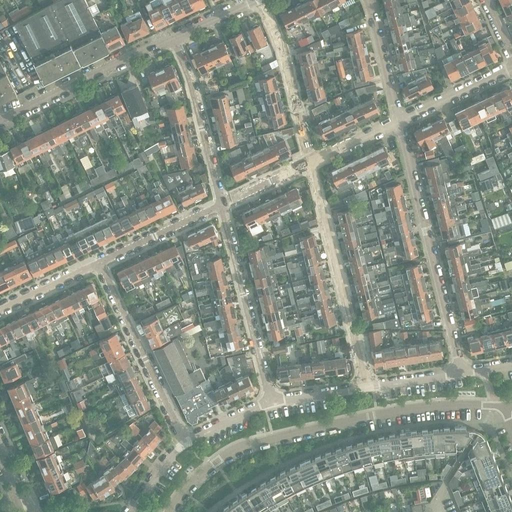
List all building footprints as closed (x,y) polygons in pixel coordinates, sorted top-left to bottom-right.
[(82,64),(110,50),(94,16),(86,0),(58,0),(54,3),(52,3),(82,64)] [(167,23),(167,22),(159,6),(156,0),(153,0),(146,4),(157,27),(160,26),(161,27),(166,24),(167,23)] [(156,0),(159,6),(167,22),(169,23),(174,21),(174,19),(176,18),(168,0),(156,0)] [(180,17),(187,14),(179,0),(168,0),(176,18),(179,17),(180,17)] [(192,10),(196,9),(191,0),(179,0),(187,14),(193,11),(192,10)] [(191,0),(196,9),(199,7),(199,8),(205,6),(204,5),(206,4),(203,0),(191,0)] [(303,2),(302,3),(309,18),(320,13),(313,0),(308,0),(305,0),(304,1),(303,2)] [(313,0),(320,13),(323,11),(325,14),(332,11),(331,8),(326,0),(313,0)] [(326,0),(331,8),(338,5),(339,7),(343,6),(340,0),(326,0)] [(417,1),(416,0),(383,0),(386,9),(417,1)] [(453,8),(469,1),(469,0),(448,0),(438,5),(440,9),(451,4),(453,8)] [(511,0),(503,5),(507,14),(511,11),(511,0)] [(388,18),(402,14),(411,12),(409,7),(418,4),(417,1),(386,9),(388,18)] [(473,9),(469,1),(453,8),(455,13),(444,18),(445,22),(473,9)] [(82,64),(52,3),(15,24),(44,83),(82,64)] [(291,8),(299,23),(309,18),(302,3),(301,3),(299,3),(297,4),(296,6),(291,8)] [(110,8),(94,16),(110,50),(124,43),(118,30),(119,29),(110,8)] [(301,29),(299,23),(291,8),(287,10),(285,9),(283,11),(282,12),(281,13),(289,31),(297,28),(298,30),(301,29)] [(461,25),(477,17),(473,9),(445,22),(448,26),(459,21),(461,25)] [(0,18),(4,27),(10,24),(4,14),(0,16),(0,18)] [(402,14),(388,18),(390,26),(415,20),(414,16),(404,18),(402,14)] [(131,20),(139,36),(143,34),(144,34),(148,33),(148,31),(149,31),(141,15),(131,20)] [(482,26),(477,17),(461,25),(463,30),(454,34),(456,38),(482,26)] [(134,38),(139,36),(131,20),(122,24),(129,40),(130,40),(131,41),(134,39),(134,38)] [(392,35),(407,31),(412,30),(411,26),(416,24),(415,20),(390,26),(392,35)] [(259,25),(247,30),(256,50),(268,45),(259,25)] [(434,27),(437,35),(443,32),(440,25),(434,27)] [(342,31),(340,26),(329,31),(331,36),(342,31)] [(349,45),(365,41),(362,30),(346,34),(349,45)] [(407,31),(392,35),(395,44),(420,37),(419,33),(408,36),(407,31)] [(318,36),(320,39),(320,40),(329,36),(327,32),(318,36)] [(233,55),(234,56),(237,55),(244,52),(246,55),(250,53),(241,33),(236,36),(234,35),(232,36),(232,38),(230,39),(231,42),(228,43),(229,47),(233,55)] [(320,39),(318,36),(317,33),(310,37),(313,42),(320,39)] [(395,44),(397,52),(411,49),(410,44),(429,40),(428,35),(420,37),(395,44)] [(478,43),(478,44),(487,63),(493,61),(492,60),(496,58),(487,38),(478,43)] [(301,65),(317,61),(314,50),(322,48),(321,40),(307,46),(309,51),(298,54),(301,65)] [(365,41),(349,45),(352,57),(368,53),(365,41)] [(209,48),(208,49),(217,67),(224,63),(226,68),(233,65),(229,56),(233,55),(229,47),(225,49),(222,42),(214,46),(211,45),(210,46),(209,48)] [(478,67),(487,63),(478,44),(474,46),(475,49),(471,51),(478,67)] [(411,49),(397,52),(399,61),(419,56),(435,52),(434,48),(413,53),(411,49)] [(225,85),(217,67),(208,49),(207,49),(204,49),(203,50),(202,52),(194,56),(202,74),(206,72),(215,90),(225,85)] [(469,71),(478,67),(471,51),(466,54),(464,50),(460,52),(469,71)] [(460,76),(469,71),(460,52),(456,54),(458,58),(453,60),(460,76)] [(368,53),(352,57),(355,69),(371,65),(368,53)] [(405,73),(412,71),(417,70),(416,66),(421,65),(419,56),(399,61),(401,70),(405,69),(405,73)] [(445,82),(460,76),(453,60),(448,62),(446,58),(442,60),(446,70),(442,72),(445,82)] [(301,65),(304,77),(320,73),(317,61),(301,65)] [(371,65),(355,69),(358,80),(354,81),(355,87),(370,83),(368,77),(374,76),(371,65)] [(164,69),(159,71),(174,103),(177,103),(171,89),(180,85),(171,66),(170,66),(169,66),(165,67),(164,69)] [(424,68),(417,70),(412,71),(423,93),(433,88),(424,68)] [(259,81),(262,92),(278,88),(275,76),(274,77),(272,69),(253,78),(254,82),(259,81)] [(174,103),(159,71),(155,73),(154,72),(150,74),(150,75),(148,76),(153,86),(152,88),(154,91),(155,91),(157,96),(166,92),(172,104),(174,103)] [(409,99),(423,93),(412,71),(405,73),(402,74),(408,86),(404,88),(406,93),(405,94),(407,98),(409,99)] [(307,88),(323,84),(320,73),(304,77),(307,88)] [(7,74),(0,77),(0,103),(1,105),(17,96),(7,74)] [(327,100),(323,84),(307,88),(310,100),(314,99),(315,106),(327,100)] [(376,84),(365,87),(367,93),(377,91),(376,84)] [(128,90),(123,92),(133,115),(137,113),(137,114),(147,110),(137,86),(128,89),(128,90)] [(357,96),(367,93),(365,87),(355,90),(357,96)] [(244,98),(242,88),(228,91),(230,101),(244,98)] [(278,88),(262,92),(257,93),(258,97),(263,96),(265,103),(280,99),(278,88)] [(340,88),(332,92),(334,97),(342,93),(340,88)] [(506,89),(500,92),(509,110),(511,108),(511,92),(511,93),(510,89),(506,90),(506,89)] [(500,92),(491,96),(499,112),(504,110),(511,124),(511,123),(511,116),(509,110),(500,92)] [(211,98),(214,111),(230,107),(227,94),(211,98)] [(115,96),(110,99),(120,119),(123,117),(126,125),(132,122),(119,96),(115,97),(115,96)] [(494,115),(499,112),(491,96),(482,100),(492,121),(496,119),(494,115)] [(372,98),(361,104),(369,118),(380,113),(379,111),(379,110),(378,108),(377,108),(372,98)] [(105,102),(102,104),(114,127),(122,124),(120,119),(110,99),(105,101),(105,102)] [(280,99),(265,103),(261,104),(263,111),(259,112),(258,114),(259,117),(268,115),(283,111),(280,99)] [(482,100),(473,104),(481,121),(486,119),(491,129),(495,127),(492,121),(482,100)] [(326,103),(312,110),(314,115),(328,109),(326,103)] [(114,127),(102,104),(99,105),(98,104),(93,107),(104,127),(107,125),(110,130),(114,127)] [(358,123),(369,118),(361,104),(351,109),(358,123)] [(473,104),(464,109),(477,136),(481,134),(476,123),(481,121),(473,104)] [(168,109),(171,121),(187,117),(184,105),(168,109)] [(90,110),(86,112),(95,131),(104,127),(93,107),(89,109),(90,110)] [(217,123),(233,118),(230,107),(214,111),(217,123)] [(358,123),(351,109),(340,114),(347,129),(352,126),(353,127),(356,126),(356,124),(358,123)] [(464,109),(455,113),(464,130),(464,131),(465,131),(466,132),(466,133),(467,133),(468,133),(469,134),(470,134),(471,134),(473,137),(477,136),(464,109)] [(270,126),(273,126),(274,130),(284,127),(283,123),(286,123),(283,111),(268,115),(270,126)] [(95,131),(86,112),(82,113),(82,112),(77,115),(85,130),(89,128),(96,142),(100,140),(95,131)] [(336,134),(347,129),(340,114),(329,119),(336,134)] [(85,130),(77,115),(73,117),(73,118),(70,120),(83,147),(87,145),(80,132),(85,130)] [(141,125),(138,117),(133,119),(136,127),(141,125)] [(189,129),(187,117),(171,121),(173,133),(189,129)] [(217,123),(220,134),(236,130),(233,118),(217,123)] [(443,118),(435,123),(450,155),(454,154),(445,134),(450,132),(443,118)] [(326,139),(336,134),(329,119),(319,124),(323,134),(323,135),(324,137),(325,137),(326,139)] [(61,124),(68,138),(73,136),(79,149),(83,147),(70,120),(66,121),(66,120),(61,123),(61,124)] [(454,120),(449,123),(453,132),(459,130),(454,120)] [(435,123),(427,127),(433,140),(435,145),(436,146),(440,143),(446,156),(450,155),(435,123)] [(55,127),(52,129),(64,153),(65,154),(68,153),(63,141),(68,138),(61,124),(60,125),(59,124),(54,126),(55,127)] [(252,126),(246,128),(236,130),(220,134),(222,146),(239,142),(237,136),(253,131),(252,126)] [(435,145),(433,140),(427,127),(415,132),(416,134),(416,135),(418,140),(419,140),(424,150),(435,145)] [(47,129),(43,132),(50,147),(55,145),(60,156),(64,153),(52,129),(48,131),(47,129)] [(176,144),(192,140),(189,129),(173,133),(176,144)] [(39,135),(35,137),(47,161),(50,167),(54,165),(46,149),(50,147),(43,132),(38,134),(39,135)] [(268,133),(280,160),(291,155),(291,154),(291,153),(290,150),(289,150),(284,140),(278,143),(273,132),(268,133)] [(270,165),(280,160),(268,133),(263,135),(269,147),(263,150),(270,165)] [(511,136),(508,139),(500,142),(501,146),(510,142),(511,147),(511,136)] [(47,161),(35,137),(32,139),(31,138),(27,140),(34,155),(38,153),(44,163),(47,161)] [(22,143),(19,145),(29,164),(32,162),(30,157),(34,155),(27,140),(22,142),(22,143)] [(195,151),(192,140),(176,144),(179,155),(195,151)] [(159,142),(144,151),(146,156),(160,148),(159,142)] [(31,169),(29,164),(19,145),(16,146),(15,145),(11,147),(12,149),(11,149),(20,168),(18,169),(20,174),(31,169)] [(385,146),(373,151),(380,166),(391,161),(387,151),(387,150),(386,148),(385,148),(385,146)] [(241,160),(239,155),(236,150),(231,153),(236,163),(231,165),(235,174),(234,176),(236,179),(237,179),(238,180),(249,175),(241,160)] [(270,165),(263,150),(252,155),(259,170),(264,168),(265,168),(268,167),(269,166),(270,165)] [(0,170),(1,172),(15,167),(10,151),(1,154),(0,154),(0,153),(0,170)] [(179,155),(168,158),(164,159),(165,164),(180,160),(182,167),(198,163),(195,151),(179,155)] [(363,157),(370,171),(380,166),(373,151),(363,157)] [(433,151),(425,153),(426,159),(435,157),(433,151)] [(148,160),(144,152),(138,155),(139,158),(141,163),(148,160)] [(249,175),(259,170),(252,155),(241,160),(249,175)] [(485,160),(483,155),(470,160),(472,165),(485,160)] [(353,161),(352,162),(359,176),(365,173),(368,178),(372,176),(370,171),(363,157),(358,159),(356,159),(353,160),(353,161)] [(139,158),(131,162),(134,167),(135,169),(137,168),(143,166),(141,163),(139,158)] [(447,159),(439,161),(438,158),(427,161),(428,167),(425,168),(428,177),(450,171),(447,159)] [(107,168),(113,165),(110,159),(104,162),(107,168)] [(134,167),(131,162),(123,166),(125,170),(125,171),(134,167)] [(352,162),(341,167),(348,181),(350,186),(354,184),(352,179),(359,176),(352,162)] [(122,165),(117,168),(119,173),(125,170),(123,166),(122,165)] [(145,165),(143,166),(137,168),(138,170),(139,174),(148,170),(145,165)] [(338,186),(348,181),(341,167),(331,172),(330,174),(332,176),(333,177),(338,186)] [(107,173),(110,179),(117,175),(115,169),(107,173)] [(180,172),(194,201),(207,194),(207,192),(206,188),(204,188),(202,183),(194,187),(192,184),(194,183),(187,170),(180,172)] [(137,171),(132,173),(134,179),(140,176),(137,171)] [(428,177),(430,186),(450,181),(449,177),(454,175),(453,171),(450,171),(428,177)] [(185,205),(194,201),(180,172),(162,176),(169,190),(177,187),(185,205)] [(387,181),(396,177),(394,172),(385,176),(387,181)] [(98,177),(101,183),(110,179),(107,173),(98,177)] [(376,186),(387,181),(385,176),(374,181),(376,186)] [(98,177),(90,181),(93,187),(101,183),(98,177)] [(379,199),(383,198),(403,193),(401,184),(398,185),(396,179),(385,184),(387,192),(378,195),(379,199)] [(480,182),(483,191),(492,188),(489,179),(480,182)] [(450,181),(430,186),(432,195),(464,187),(463,182),(451,185),(450,181)] [(83,191),(91,187),(88,182),(80,186),(83,191)] [(108,191),(115,188),(113,183),(106,186),(108,191)] [(154,185),(156,188),(167,212),(176,208),(169,194),(164,196),(158,183),(154,185)] [(432,195),(434,203),(454,198),(453,194),(465,191),(464,187),(432,195)] [(159,216),(167,212),(156,188),(151,190),(156,200),(152,202),(159,216)] [(285,193),(292,208),(293,211),(297,209),(296,206),(303,202),(299,193),(299,192),(298,190),(297,189),(296,188),(285,193)] [(66,199),(72,197),(69,191),(64,193),(66,199)] [(64,193),(58,196),(61,202),(66,199),(64,193)] [(151,220),(159,216),(152,202),(148,204),(143,193),(139,195),(151,220)] [(285,193),(274,198),(281,213),(292,208),(285,193)] [(405,202),(403,193),(383,198),(384,202),(390,201),(391,205),(405,202)] [(358,202),(356,198),(354,194),(344,199),(347,205),(358,202)] [(140,208),(136,210),(143,224),(151,220),(139,195),(135,197),(140,208)] [(265,202),(263,203),(270,218),(281,213),(274,198),(270,200),(268,200),(266,201),(265,202)] [(454,198),(434,203),(437,212),(465,205),(464,200),(455,203),(454,198)] [(72,208),(79,205),(76,199),(70,202),(72,208)] [(70,202),(64,205),(67,211),(72,208),(70,202)] [(407,210),(405,202),(391,205),(392,210),(374,214),(375,218),(407,210)] [(263,203),(253,208),(260,223),(270,218),(263,203)] [(437,212),(439,221),(453,217),(459,216),(457,211),(466,209),(465,205),(437,212)] [(135,228),(143,224),(136,210),(132,211),(129,206),(125,208),(135,228)] [(338,213),(340,223),(360,217),(359,213),(354,215),(352,210),(349,211),(348,207),(340,209),(341,213),(338,213)] [(45,212),(47,218),(56,214),(54,210),(53,208),(52,209),(45,212)] [(124,215),(118,218),(125,232),(135,228),(125,208),(121,210),(124,215)] [(256,225),(260,223),(253,208),(242,213),(243,215),(243,216),(244,218),(245,218),(251,230),(258,227),(256,225)] [(395,223),(409,219),(407,210),(375,218),(377,223),(394,218),(395,223)] [(116,237),(107,217),(104,212),(100,214),(103,219),(98,221),(108,240),(116,237)] [(340,223),(342,232),(357,228),(356,223),(373,219),(372,214),(360,217),(340,223)] [(509,222),(506,214),(491,220),(494,227),(509,222)] [(116,237),(125,232),(118,218),(113,220),(111,215),(107,217),(116,237)] [(88,219),(90,225),(100,244),(108,240),(98,221),(94,223),(92,217),(88,219)] [(439,221),(441,229),(461,224),(460,220),(454,221),(453,217),(439,221)] [(21,222),(20,220),(15,222),(18,233),(35,227),(32,218),(21,222)] [(412,228),(409,219),(395,223),(390,224),(392,233),(412,228)] [(291,227),(294,233),(302,229),(299,224),(291,227)] [(463,224),(461,224),(441,229),(443,238),(447,237),(448,242),(466,237),(463,224)] [(91,248),(100,244),(90,225),(82,229),(91,248)] [(189,240),(184,242),(186,253),(195,251),(193,248),(204,243),(205,244),(212,240),(214,246),(219,245),(217,238),(219,237),(216,232),(216,230),(215,227),(213,226),(213,225),(188,237),(189,240)] [(72,228),(74,232),(84,252),(91,248),(82,229),(78,231),(76,226),(72,228)] [(342,232),(344,240),(365,235),(362,226),(357,228),(342,232)] [(12,227),(7,230),(11,237),(16,234),(12,227)] [(399,240),(414,237),(412,228),(392,233),(384,235),(380,236),(381,240),(398,236),(399,240)] [(75,256),(84,252),(74,232),(66,236),(75,256)] [(344,240),(347,249),(361,245),(360,241),(378,237),(377,232),(373,233),(365,235),(344,240)] [(55,235),(67,260),(75,256),(66,236),(62,238),(59,233),(55,235)] [(59,264),(67,260),(55,235),(51,237),(54,242),(50,244),(59,264)] [(283,247),(285,252),(316,244),(314,235),(300,239),(301,243),(283,247)] [(18,240),(19,244),(27,240),(25,236),(18,239),(18,240)] [(416,245),(414,237),(399,240),(400,245),(383,249),(384,254),(416,245)] [(38,240),(40,243),(51,267),(59,264),(50,244),(46,246),(42,238),(38,240)] [(43,271),(51,267),(40,243),(37,244),(36,247),(37,250),(33,252),(43,271)] [(445,248),(448,257),(480,249),(479,244),(466,248),(465,243),(445,248)] [(248,251),(250,260),(275,254),(274,250),(269,251),(268,246),(259,248),(258,244),(250,246),(251,250),(248,251)] [(319,252),(316,244),(285,252),(286,256),(303,251),(304,256),(319,252)] [(349,258),(374,251),(381,250),(380,245),(362,250),(361,245),(347,249),(349,258)] [(390,257),(397,255),(403,253),(404,258),(418,254),(416,245),(384,254),(387,266),(392,265),(390,257)] [(175,246),(167,250),(180,277),(184,275),(180,267),(185,265),(182,259),(184,258),(181,246),(176,248),(175,246)] [(480,249),(448,257),(450,266),(470,261),(469,256),(481,253),(480,249)] [(181,278),(180,277),(167,250),(158,253),(165,267),(167,272),(171,270),(176,280),(181,278)] [(186,253),(192,275),(224,267),(221,258),(201,263),(198,250),(195,251),(186,253)] [(349,258),(351,267),(366,263),(365,259),(375,256),(374,251),(349,258)] [(25,255),(34,275),(43,271),(33,252),(25,255)] [(282,252),(275,254),(250,260),(252,269),(272,264),(271,259),(283,256),(282,252)] [(321,261),(319,252),(304,256),(305,260),(300,262),(301,266),(321,261)] [(150,257),(160,279),(163,286),(168,283),(161,269),(165,267),(158,253),(150,257)] [(142,261),(148,275),(151,281),(151,282),(156,280),(156,281),(160,279),(150,257),(142,261)] [(14,266),(21,282),(32,276),(25,261),(17,265),(15,261),(12,263),(14,266)] [(142,261),(134,265),(143,284),(151,281),(148,275),(142,261)] [(321,261),(301,266),(289,269),(290,274),(308,269),(309,274),(323,270),(321,261)] [(450,266),(452,274),(481,267),(480,263),(471,265),(470,261),(450,266)] [(351,267),(353,275),(373,270),(372,266),(367,267),(366,263),(351,267)] [(252,269),(255,277),(286,270),(285,265),(273,268),(272,264),(252,269)] [(390,277),(391,282),(423,274),(421,264),(406,268),(407,273),(390,277)] [(134,265),(126,269),(138,294),(142,292),(139,286),(143,284),(134,265)] [(10,287),(21,282),(14,266),(3,272),(10,287)] [(226,276),(224,267),(192,275),(192,276),(193,276),(194,280),(210,276),(211,280),(226,276)] [(452,274),(454,283),(469,279),(468,275),(482,272),(481,267),(452,274)] [(138,294),(126,269),(117,273),(126,292),(131,290),(133,296),(138,294)] [(286,270),(255,277),(257,286),(278,281),(276,277),(287,274),(286,270)] [(325,279),(323,270),(309,274),(310,278),(292,282),(293,287),(325,279)] [(353,275),(355,284),(375,279),(374,275),(373,270),(353,275)] [(0,291),(10,287),(3,272),(0,272),(0,291)] [(425,282),(423,274),(391,282),(392,286),(404,283),(405,287),(425,282)] [(228,285),(226,276),(211,280),(212,284),(195,288),(197,293),(228,285)] [(306,292),(313,291),(327,287),(325,279),(293,287),(294,291),(305,289),(306,292)] [(375,279),(355,284),(358,293),(389,285),(388,280),(376,283),(375,279)] [(454,283),(456,292),(486,284),(485,280),(470,284),(469,279),(454,283)] [(259,295),(279,290),(291,287),(290,282),(278,285),(278,281),(257,286),(259,295)] [(396,299),(427,291),(425,282),(405,287),(407,292),(395,295),(396,299)] [(494,282),(486,284),(456,292),(458,301),(478,296),(477,292),(495,287),(494,282)] [(93,286),(92,284),(84,288),(93,307),(101,323),(95,326),(101,338),(114,331),(95,290),(96,290),(94,286),(93,286)] [(211,298),(230,294),(228,285),(197,293),(198,297),(210,294),(211,298)] [(358,293),(360,302),(380,297),(379,292),(390,289),(389,285),(358,293)] [(329,296),(327,287),(313,291),(314,296),(297,300),(298,304),(329,296)] [(84,288),(76,292),(82,306),(86,304),(89,309),(93,307),(84,288)] [(279,290),(259,295),(261,303),(276,300),(274,295),(280,294),(279,290)] [(429,300),(427,291),(396,299),(397,303),(409,300),(410,305),(415,303),(429,300)] [(82,306),(76,292),(68,296),(77,315),(81,313),(78,308),(82,306)] [(232,302),(230,294),(211,298),(212,303),(204,305),(205,309),(232,302)] [(68,296),(60,300),(66,314),(70,312),(79,330),(83,328),(77,315),(68,296)] [(317,308),(332,305),(329,296),(298,304),(299,309),(316,304),(317,308)] [(458,301),(461,310),(491,303),(490,298),(480,300),(478,296),(458,301)] [(360,302),(362,310),(394,302),(393,298),(381,301),(380,297),(360,302)] [(491,303),(461,310),(463,318),(483,314),(482,309),(510,302),(509,298),(491,303)] [(170,305),(168,299),(161,302),(164,308),(170,305)] [(261,303),(263,312),(283,307),(281,299),(276,300),(261,303)] [(60,300),(52,304),(60,322),(69,318),(66,314),(60,300)] [(432,309),(429,300),(415,303),(416,308),(411,309),(412,314),(432,309)] [(164,308),(161,302),(155,305),(158,311),(164,308)] [(232,302),(205,309),(201,310),(202,315),(214,312),(215,316),(234,311),(232,302)] [(364,319),(365,318),(365,321),(372,319),(371,317),(396,311),(394,302),(362,310),(364,319)] [(60,323),(60,322),(52,304),(43,308),(52,326),(56,324),(60,332),(64,330),(60,323)] [(141,322),(148,336),(178,321),(189,316),(187,310),(181,313),(177,304),(141,322)] [(292,305),(283,307),(263,312),(266,321),(285,316),(285,313),(296,310),(295,304),(292,305)] [(334,313),(332,305),(317,308),(318,313),(313,314),(314,318),(334,313)] [(148,316),(145,310),(144,306),(135,310),(140,320),(148,316)] [(148,316),(155,313),(152,307),(145,310),(148,316)] [(43,308),(36,311),(44,330),(52,326),(43,308)] [(412,314),(404,316),(400,317),(401,321),(418,317),(419,321),(434,317),(432,309),(412,314)] [(36,334),(44,330),(36,311),(27,315),(36,334)] [(205,328),(212,326),(237,320),(234,311),(215,316),(217,321),(205,324),(205,328)] [(312,324),(315,323),(317,327),(336,322),(334,313),(314,318),(310,319),(312,324)] [(27,315),(19,319),(31,345),(35,343),(32,336),(36,334),(27,315)] [(266,321),(268,330),(288,325),(295,323),(294,318),(286,320),(285,316),(266,321)] [(400,327),(398,318),(387,321),(389,327),(400,327)] [(31,345),(19,319),(11,323),(18,337),(22,335),(29,350),(33,348),(31,345)] [(307,325),(311,324),(310,319),(302,321),(307,341),(311,340),(307,325)] [(477,319),(464,322),(466,328),(478,325),(477,319)] [(239,328),(237,320),(212,326),(213,330),(218,329),(219,333),(239,328)] [(432,320),(420,323),(421,329),(434,329),(432,320)] [(183,332),(178,321),(148,336),(153,347),(183,332)] [(295,323),(288,325),(268,330),(270,339),(290,334),(289,330),(295,328),(299,342),(304,341),(300,322),(295,323)] [(11,323),(3,327),(12,345),(15,351),(18,349),(13,339),(18,337),(11,323)] [(3,327),(0,328),(0,340),(4,349),(9,347),(14,357),(16,356),(12,345),(3,327)] [(241,337),(239,328),(219,333),(220,338),(216,339),(217,343),(221,342),(241,337)] [(375,367),(384,366),(386,366),(383,350),(380,350),(380,344),(382,343),(381,336),(381,331),(380,330),(368,332),(372,356),(373,356),(375,367)] [(492,332),(496,348),(508,345),(504,331),(497,333),(497,331),(492,332)] [(481,337),(484,350),(496,348),(492,332),(487,333),(488,335),(481,337)] [(91,357),(120,343),(119,340),(120,340),(117,335),(116,335),(116,334),(100,341),(103,347),(90,353),(91,357)] [(175,395),(176,394),(206,380),(205,378),(200,367),(194,371),(178,337),(176,338),(176,339),(154,349),(175,395)] [(242,353),(240,347),(243,346),(241,337),(221,342),(223,351),(231,349),(233,355),(242,353)] [(484,350),(481,337),(474,339),(473,337),(468,338),(472,353),(484,350)] [(4,349),(0,340),(0,363),(9,359),(4,349)] [(439,341),(428,343),(431,359),(443,357),(442,351),(441,351),(439,341)] [(122,347),(120,343),(91,357),(94,362),(107,355),(109,360),(125,353),(124,352),(125,351),(123,346),(122,347)] [(431,359),(428,343),(417,344),(419,360),(431,359)] [(419,360),(417,344),(406,346),(408,362),(419,360)] [(285,345),(273,348),(274,354),(286,352),(285,345)] [(408,362),(406,346),(394,348),(397,364),(408,362)] [(59,357),(65,354),(62,347),(58,348),(57,353),(59,357)] [(397,364),(394,348),(383,350),(386,366),(397,364)] [(290,379),(288,365),(286,352),(279,353),(281,366),(277,367),(279,381),(290,379)] [(21,374),(17,364),(28,359),(26,355),(3,365),(4,368),(1,370),(5,381),(21,374)] [(51,355),(47,357),(50,365),(55,363),(51,355)] [(113,365),(116,372),(130,365),(125,355),(99,367),(101,371),(113,365)] [(245,355),(233,357),(236,368),(244,367),(248,375),(237,380),(243,393),(254,388),(248,376),(251,375),(245,355)] [(345,357),(335,358),(337,372),(349,370),(350,369),(350,365),(348,363),(346,364),(345,357)] [(325,374),(337,372),(335,358),(323,360),(325,374)] [(311,362),(314,376),(325,374),(323,360),(311,362)] [(302,378),(314,376),(311,362),(300,363),(302,378)] [(288,365),(290,379),(302,378),(300,363),(288,365)] [(130,365),(116,372),(113,373),(116,381),(107,385),(109,388),(135,376),(130,365)] [(8,389),(13,401),(30,394),(35,392),(32,384),(35,381),(33,379),(46,373),(43,368),(28,375),(30,379),(8,389)] [(65,380),(71,377),(67,369),(61,372),(65,380)] [(209,408),(220,403),(214,391),(211,384),(216,382),(213,375),(205,378),(206,380),(176,394),(188,420),(191,423),(193,423),(196,423),(198,421),(199,418),(198,416),(210,410),(209,408)] [(140,386),(135,376),(109,388),(110,391),(117,388),(120,396),(140,386)] [(64,379),(59,381),(64,392),(69,390),(64,379)] [(71,380),(66,382),(70,391),(75,388),(71,380)] [(232,398),(243,393),(237,380),(226,386),(232,398)] [(119,409),(145,397),(140,386),(120,396),(123,402),(121,403),(117,405),(119,409)] [(220,404),(232,398),(226,386),(214,391),(220,403),(220,404)] [(73,392),(76,400),(82,397),(79,390),(73,392)] [(18,412),(35,405),(30,394),(13,401),(18,412)] [(150,407),(145,397),(119,409),(120,412),(126,409),(127,411),(133,408),(136,414),(150,407)] [(78,403),(81,411),(87,409),(83,401),(78,403)] [(18,412),(23,423),(40,416),(35,405),(18,412)] [(82,413),(85,422),(91,419),(88,411),(82,413)] [(27,434),(44,427),(40,416),(23,423),(27,434)] [(150,428),(142,438),(153,448),(162,438),(156,433),(161,427),(154,421),(149,427),(150,428)] [(92,422),(87,424),(91,435),(96,432),(92,422)] [(140,430),(133,424),(129,426),(132,429),(137,434),(140,430)] [(27,434),(32,445),(49,438),(44,427),(27,434)] [(85,436),(82,428),(77,431),(80,438),(85,436)] [(444,430),(446,451),(456,451),(455,429),(449,430),(449,428),(444,429),(444,430)] [(455,429),(456,451),(462,451),(475,430),(473,429),(472,429),(466,429),(466,428),(455,428),(455,429)] [(433,431),(435,457),(446,456),(446,451),(444,430),(438,430),(438,429),(433,430),(433,431)] [(422,431),(422,432),(425,458),(435,457),(433,431),(427,431),(427,430),(422,431)] [(422,432),(417,433),(416,431),(411,432),(411,433),(415,459),(425,458),(422,432)] [(118,446),(121,444),(125,439),(119,433),(112,440),(118,446)] [(405,461),(415,459),(411,433),(406,434),(405,433),(400,434),(401,435),(400,435),(404,456),(405,461)] [(470,458),(490,451),(491,450),(487,440),(486,441),(484,437),(484,436),(483,435),(482,434),(481,433),(468,453),(470,458)] [(390,437),(394,458),(404,456),(400,435),(395,436),(395,435),(389,436),(390,437)] [(49,438),(32,445),(37,456),(58,447),(54,436),(49,438)] [(383,460),(394,458),(390,437),(384,438),(384,437),(379,438),(379,439),(383,460)] [(145,457),(153,448),(142,438),(139,441),(137,440),(132,445),(145,457)] [(126,456),(121,462),(131,473),(137,467),(141,461),(145,457),(132,445),(125,439),(121,444),(128,451),(124,455),(126,456)] [(368,442),(373,463),(375,467),(385,465),(383,460),(379,439),(373,441),(373,439),(368,441),(368,442)] [(363,465),(373,463),(368,442),(363,443),(362,442),(357,444),(358,445),(357,445),(363,465)] [(347,448),(353,468),(363,465),(357,445),(352,446),(352,445),(347,447),(347,448)] [(343,472),(353,468),(347,448),(341,450),(341,449),(336,450),(336,451),(343,472)] [(59,462),(59,461),(55,451),(38,459),(42,470),(59,462)] [(326,455),(333,475),(343,472),(336,451),(331,453),(331,452),(326,454),(326,455)] [(492,456),(490,451),(470,458),(474,468),(494,461),(495,460),(493,455),(492,456)] [(324,479),(333,475),(326,455),(321,457),(320,456),(315,458),(316,459),(324,479)] [(104,456),(101,459),(107,466),(110,464),(104,456)] [(104,469),(107,466),(101,459),(98,461),(104,469)] [(310,460),(305,462),(314,483),(324,479),(316,459),(311,461),(310,460)] [(496,466),(494,461),(474,468),(478,478),(498,471),(499,470),(497,465),(496,466)] [(42,470),(47,481),(64,474),(59,462),(42,470)] [(125,478),(131,473),(121,462),(115,467),(114,465),(109,469),(119,482),(124,478),(125,478)] [(301,466),(295,468),(305,487),(314,483),(305,462),(300,464),(301,466)] [(447,464),(443,470),(448,473),(452,467),(447,464)] [(286,473),(295,492),(305,487),(295,468),(295,467),(290,469),(291,470),(286,473)] [(107,474),(99,478),(108,492),(115,488),(113,486),(119,482),(109,469),(105,471),(107,474)] [(454,476),(459,479),(463,473),(458,470),(454,476)] [(478,478),(474,480),(478,490),(482,488),(502,481),(503,480),(501,475),(500,476),(498,471),(478,478)] [(286,497),(295,492),(286,473),(285,473),(285,472),(280,474),(281,475),(276,478),(286,497)] [(69,485),(64,474),(47,481),(52,492),(69,485)] [(460,480),(459,479),(454,476),(449,483),(452,489),(462,485),(460,480)] [(288,501),(286,497),(276,478),(275,477),(271,479),(271,480),(266,483),(279,506),(288,501)] [(101,497),(108,492),(99,478),(87,486),(84,482),(77,486),(83,495),(89,490),(94,497),(99,494),(101,497)] [(504,486),(502,481),(482,488),(486,498),(506,491),(507,490),(505,485),(504,486)] [(279,506),(266,483),(265,482),(261,485),(261,486),(257,489),(268,507),(270,511),(279,506)] [(443,482),(431,483),(434,496),(434,497),(443,482)] [(418,502),(428,500),(425,486),(415,488),(418,502)] [(247,495),(258,511),(259,511),(268,507),(257,489),(256,489),(256,488),(251,491),(252,492),(247,495)] [(453,492),(456,499),(461,497),(458,490),(453,492)] [(508,496),(506,491),(486,498),(482,500),(486,510),(510,501),(511,500),(509,495),(508,496)] [(258,511),(247,495),(246,494),(242,497),(243,498),(238,501),(245,511),(258,511)] [(464,504),(461,497),(456,499),(459,506),(464,504)] [(229,507),(232,511),(245,511),(238,501),(237,500),(233,503),(234,504),(229,507)] [(511,505),(510,501),(486,510),(486,511),(509,511),(511,511),(511,505)] [(412,511),(423,511),(422,504),(430,503),(431,502),(430,502),(411,506),(412,511)]
